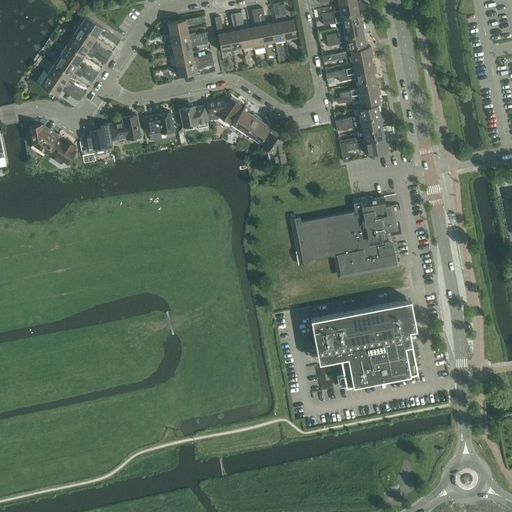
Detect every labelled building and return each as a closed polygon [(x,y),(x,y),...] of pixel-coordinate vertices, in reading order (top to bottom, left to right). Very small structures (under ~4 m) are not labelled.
[(334,11),(322,14),(323,19),(359,12),(357,2),(339,5),(340,10),(334,12),(334,11)] [(284,4),(279,5),(285,39),(296,36),(293,19),(287,20),(286,14),(284,4)] [(277,22),(271,23),(275,41),(285,39),(279,5),(273,6),(275,16),(276,16),(277,22)] [(263,8),(257,9),(264,43),(275,41),(271,23),(266,25),(264,18),(265,18),(263,8)] [(256,26),(250,27),(254,45),(254,48),(265,46),(264,43),(257,9),(252,10),(254,20),(256,26)] [(242,12),(236,13),(243,47),(254,45),(250,27),(245,29),(243,22),(244,22),(242,12)] [(359,12),(323,19),(324,25),(336,23),(336,22),(342,21),(343,26),(361,23),(359,12)] [(234,30),(229,32),(232,49),(243,47),(236,13),(231,14),(233,24),(234,30)] [(86,16),(80,26),(96,37),(99,34),(101,34),(106,37),(116,44),(120,39),(103,28),(86,16)] [(202,16),(168,23),(171,34),(188,30),(187,25),(193,23),(194,24),(203,22),(202,16)] [(215,17),(221,51),(222,51),(232,49),(229,32),(223,33),(222,26),(220,16),(215,17)] [(338,33),(326,35),(327,41),(363,33),(361,23),(343,26),(344,32),(338,33)] [(80,26),(73,35),(104,56),(107,58),(108,59),(112,54),(100,46),(101,45),(100,44),(95,40),(96,37),(80,26)] [(188,30),(171,34),(173,44),(207,38),(205,32),(196,34),(195,32),(188,34),(188,30)] [(363,33),(327,41),(328,46),(340,44),(340,43),(346,42),(348,49),(365,45),(367,45),(366,39),(364,38),(363,33)] [(72,35),(66,44),(67,45),(84,56),(84,55),(85,54),(91,58),(92,57),(93,57),(100,61),(104,56),(73,35),(72,35)] [(207,38),(173,44),(175,55),(192,52),(191,46),(197,45),(198,45),(208,43),(207,38)] [(67,45),(61,54),(94,77),(96,78),(99,73),(86,64),(82,62),(82,59),(84,56),(67,45)] [(329,55),(323,56),(324,61),(330,60),(345,57),(347,63),(353,62),(371,59),(370,52),(372,51),(371,46),(369,47),(351,50),(329,55)] [(192,52),(175,55),(177,66),(213,58),(212,53),(210,53),(200,55),(200,56),(193,57),(192,52)] [(57,56),(54,61),(54,63),(54,64),(71,75),(73,76),(75,73),(79,76),(80,75),(91,82),(92,83),(96,78),(94,77),(61,54),(60,55),(57,56)] [(104,56),(100,61),(105,64),(108,59),(107,58),(104,56)] [(213,58),(177,66),(179,76),(196,73),(196,69),(203,68),(203,67),(206,66),(206,65),(212,64),(212,65),(214,65),(213,58)] [(354,67),(326,73),(327,78),(334,77),(339,76),(376,69),(375,64),(373,65),(371,59),(353,62),(354,67)] [(54,64),(48,73),(81,96),(84,91),(73,83),(68,80),(71,75),(54,64)] [(376,69),(339,76),(340,81),(356,78),(357,83),(376,80),(374,74),(376,73),(376,69)] [(48,73),(40,84),(57,96),(61,89),(78,101),(81,96),(48,73)] [(358,89),(339,92),(340,97),(340,98),(380,90),(379,86),(377,86),(376,80),(357,83),(358,89)] [(340,97),(336,98),(336,101),(339,103),(341,103),(360,99),(362,106),(380,102),(378,95),(381,94),(380,90),(340,98),(340,97)] [(214,103),(208,104),(208,106),(211,120),(218,119),(217,120),(226,126),(230,120),(241,105),(236,102),(236,101),(236,100),(233,97),(232,97),(231,98),(230,97),(227,101),(224,99),(214,101),(214,103)] [(245,105),(233,124),(247,133),(258,116),(254,113),(253,115),(248,112),(250,108),(245,105)] [(340,119),(335,120),(336,125),(380,117),(378,105),(358,109),(360,115),(353,117),(353,116),(340,119)] [(194,106),(180,109),(183,127),(198,124),(199,128),(208,126),(207,121),(204,107),(195,109),(194,106)] [(171,112),(146,117),(149,134),(161,132),(161,133),(166,132),(168,138),(176,136),(174,130),(171,112)] [(123,121),(109,124),(112,141),(126,138),(141,136),(137,114),(122,117),(123,121)] [(258,116),(247,133),(261,142),(273,124),(268,121),(266,124),(261,121),(262,119),(258,116)] [(380,117),(336,125),(337,131),(343,130),(355,127),(362,125),(363,131),(382,127),(380,117)] [(91,135),(85,136),(87,148),(89,148),(90,154),(95,153),(95,156),(107,154),(106,151),(114,149),(113,144),(112,141),(109,124),(109,123),(101,125),(102,129),(90,131),(91,135)] [(41,124),(30,127),(33,144),(46,153),(56,138),(59,134),(53,131),(51,134),(46,131),(46,127),(44,126),(42,126),(41,124)] [(261,142),(260,144),(263,146),(274,154),(276,164),(287,162),(283,141),(277,137),(281,129),(273,124),(261,142)] [(342,140),(339,141),(340,147),(343,146),(346,146),(384,138),(382,127),(363,131),(357,132),(359,138),(356,138),(342,140)] [(56,138),(46,153),(61,163),(64,158),(68,161),(76,151),(74,150),(76,146),(64,138),(62,142),(56,138)] [(343,146),(340,147),(343,161),(345,162),(349,161),(347,151),(358,149),(358,150),(366,148),(367,154),(377,153),(377,155),(387,153),(387,152),(388,152),(389,150),(388,144),(386,143),(385,143),(384,138),(346,146),(343,146)] [(300,217),(291,219),(299,264),(309,262),(308,260),(315,258),(315,259),(324,258),(324,257),(331,255),(331,256),(334,256),(336,268),(341,267),(342,274),(397,263),(393,241),(390,240),(389,231),(395,230),(392,214),(387,215),(385,204),(384,196),(372,198),(371,196),(353,199),(355,211),(301,222),(300,217)] [(319,317),(311,318),(312,323),(313,332),(316,348),(325,347),(327,360),(340,357),(346,387),(418,373),(412,343),(405,345),(402,332),(410,330),(404,301),(403,301),(399,302),(371,307),(343,312),(322,316),(319,317)]
